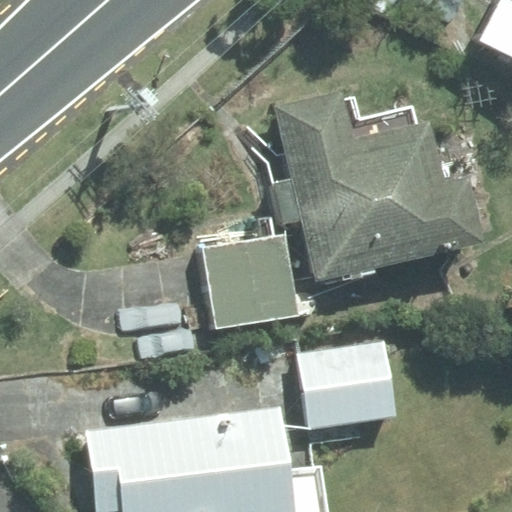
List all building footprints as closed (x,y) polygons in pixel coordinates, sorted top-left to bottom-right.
[(511,0),(477,0),(455,42),(511,73),(511,0)] [(262,110),(298,285),(460,251),(446,180),(421,185),(410,127),(337,142),(327,96),(262,110)] [(203,329),(286,316),(274,234),(190,248),(203,329)] [(299,427),(384,417),(374,341),(291,350),(299,427)] [(273,511),(263,415),(78,433),(84,511),(98,511),(108,511),(107,511),(273,511)]
